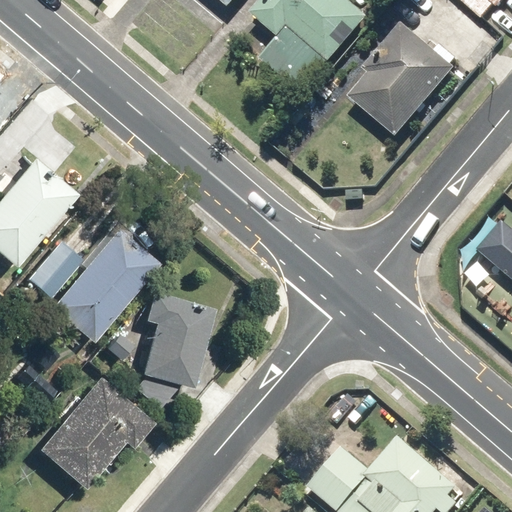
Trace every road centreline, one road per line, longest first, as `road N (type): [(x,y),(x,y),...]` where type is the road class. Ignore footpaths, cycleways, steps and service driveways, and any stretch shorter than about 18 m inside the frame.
road 1 (secondary): [(9,0),(355,293)]
road 2 (residential): [(165,511),(355,293)]
road 3 (residential): [(511,107),(355,293)]
road 4 (secondary): [(355,293),(511,428)]
